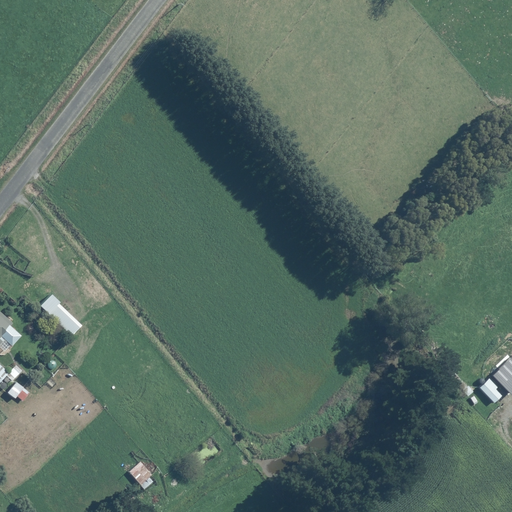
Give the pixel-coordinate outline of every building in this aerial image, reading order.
[(34,304),(68,336),(80,324),(46,292),(34,304)] [(0,345),(15,330),(0,316),(0,345)] [(454,382),(465,395),(471,390),(460,377),(454,382)] [(494,378),(483,388),(497,404),(508,393),(494,378)] [(4,392),(11,398),(20,387),(13,381),(4,392)] [(15,396),(21,400),(27,392),(21,387),(15,396)] [(490,412),(497,419),(502,413),(495,407),(490,412)] [(159,481),(142,462),(129,473),(146,492),(159,481)]
